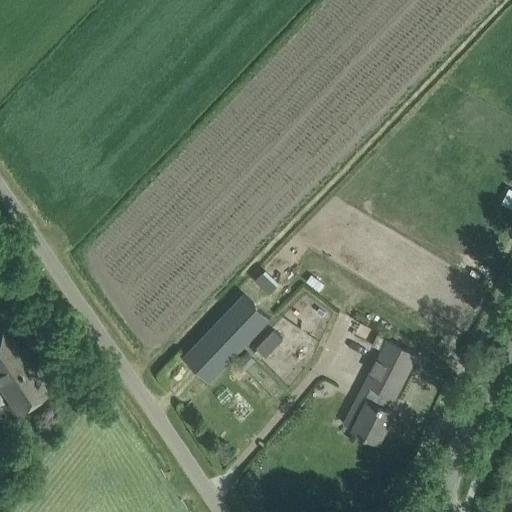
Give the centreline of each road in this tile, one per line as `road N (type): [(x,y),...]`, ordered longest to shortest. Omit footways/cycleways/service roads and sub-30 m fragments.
road 1 (unclassified): [(220,511),(0,190)]
road 2 (tertiary): [(437,511),(456,453),(511,343)]
